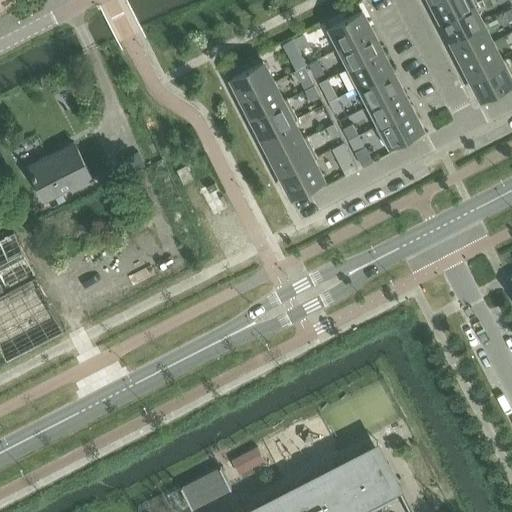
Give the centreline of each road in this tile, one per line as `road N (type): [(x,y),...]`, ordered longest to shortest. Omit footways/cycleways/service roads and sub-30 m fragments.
road 1 (tertiary): [(0,455),(226,338)]
road 2 (residential): [(471,123),(294,215)]
road 3 (tertiary): [(375,261),(286,292),(226,338)]
road 4 (tertiary): [(226,338),(298,315),(375,261)]
road 5 (residential): [(434,230),(511,376)]
road 6 (residential): [(471,123),(408,0)]
